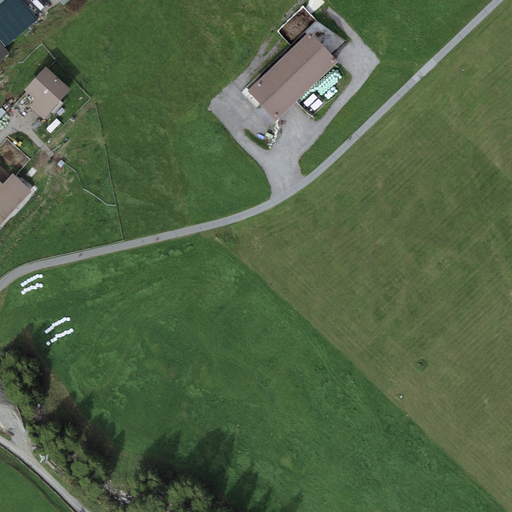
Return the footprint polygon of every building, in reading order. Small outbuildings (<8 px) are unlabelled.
[(0,39),(6,46),(39,18),(22,0),(3,0),(0,3),(0,39)] [(337,62),(309,32),(247,89),(275,119),(337,62)] [(0,61),(10,53),(0,41),(0,61)] [(70,89),(46,67),(25,89),(35,99),(30,105),(43,118),(70,89)] [(0,223),(31,191),(13,174),(3,184),(10,190),(0,201),(0,223)] [(0,181),(0,201),(10,190),(3,184),(0,181)]
